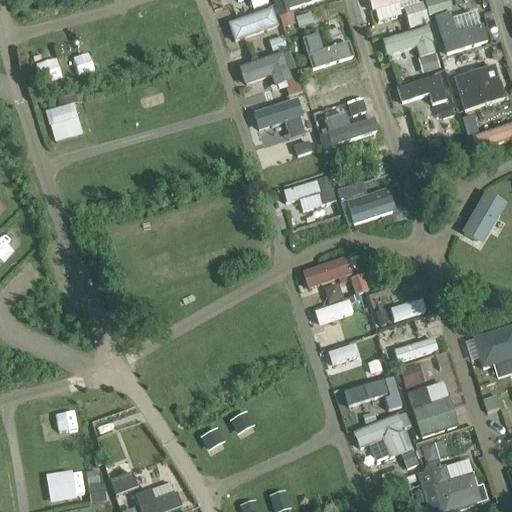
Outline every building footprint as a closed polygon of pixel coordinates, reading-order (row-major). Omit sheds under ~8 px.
[(324,0),(282,0),(286,13),(324,0)] [(417,0),(369,0),(374,13),(417,0)] [(273,10),(229,25),(235,44),(279,29),(278,24),(273,10)] [(458,34),(452,15),(436,19),(447,57),(490,44),(484,26),(458,34)] [(149,41),(148,29),(126,31),(127,43),(149,41)] [(437,56),(429,29),(383,42),(388,58),(416,49),(420,61),(437,56)] [(313,73),(355,59),(351,44),(324,51),(320,36),(304,41),(313,73)] [(42,43),(21,46),(24,77),(46,74),(42,43)] [(284,56),(283,54),(239,69),(246,88),(271,79),(275,89),(293,83),(290,73),(296,70),(290,54),(284,56)] [(187,61),(169,65),(177,94),(194,90),(187,61)] [(507,101),(496,68),(455,80),(465,114),(507,101)] [(441,76),(397,91),(402,106),(431,98),(433,107),(449,102),(441,76)] [(125,84),(110,86),(114,105),(128,103),(125,84)] [(357,84),(323,95),(327,109),(361,98),(357,84)] [(78,121),(96,116),(89,94),(72,99),(78,121)] [(288,103),(255,115),(260,127),(292,115),(288,103)] [(379,133),(374,120),(351,128),(319,138),(324,155),(361,144),(359,139),(379,133)] [(293,130),(251,141),(255,158),(298,146),(293,130)] [(146,153),(133,156),(137,174),(150,171),(146,153)] [(99,163),(102,183),(124,180),(121,160),(99,163)] [(83,170),(65,174),(68,190),(87,186),(83,170)] [(329,179),(316,182),(316,185),(284,193),(287,206),(320,196),(322,207),(337,203),(329,179)] [(389,200),(386,191),(348,204),(354,228),(397,214),(393,199),(389,200)] [(488,193),(463,234),(485,246),(509,205),(488,193)] [(484,274),(488,262),(455,251),(451,263),(484,274)] [(348,259),(302,275),(308,292),(354,277),(348,259)] [(315,311),(320,331),(364,317),(358,298),(315,311)] [(425,313),(422,302),(390,312),(393,323),(425,313)] [(511,364),(511,328),(475,340),(485,373),(511,364)] [(435,341),(412,347),(411,342),(393,347),(398,365),(438,354),(435,341)] [(371,367),(364,345),(329,356),(336,378),(371,367)] [(272,390),(289,381),(284,371),(267,379),(272,390)] [(398,398),(391,377),(340,393),(346,414),(398,398)] [(432,407),(426,391),(408,397),(424,442),(459,429),(449,401),(432,407)] [(59,402),(25,409),(31,436),(54,431),(54,427),(64,424),(59,402)] [(511,414),(498,419),(502,433),(511,429),(511,414)] [(406,434),(399,417),(354,436),(361,453),(382,444),(389,462),(407,454),(399,436),(406,434)] [(208,421),(190,427),(201,455),(218,448),(208,421)] [(67,446),(35,449),(36,465),(69,462),(67,446)] [(376,467),(380,479),(392,475),(388,463),(376,467)] [(38,474),(41,498),(73,493),(70,469),(38,474)] [(450,482),(447,469),(432,473),(441,511),(460,511),(483,505),(473,475),(450,482)] [(124,473),(105,479),(109,492),(128,486),(124,473)] [(253,497),(257,511),(266,511),(276,509),(271,492),(253,497)] [(301,494),(285,498),(288,508),(304,504),(301,494)] [(141,511),(186,511),(182,498),(160,506),(156,496),(138,502),(141,511)]
